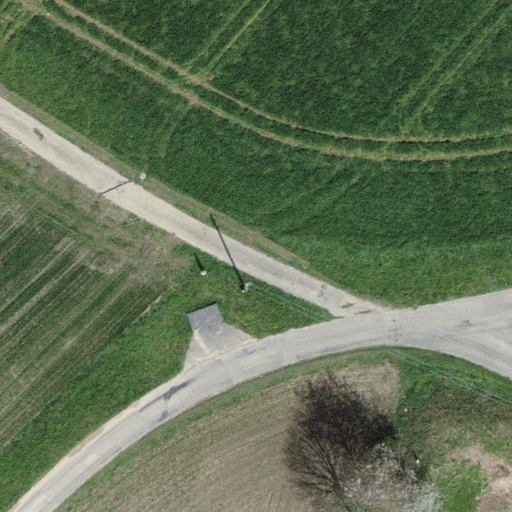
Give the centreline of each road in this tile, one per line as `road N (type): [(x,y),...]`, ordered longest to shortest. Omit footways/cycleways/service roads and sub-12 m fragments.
road 1 (track): [(0,101),(249,266),(434,331)]
road 2 (unclassified): [(434,331),(302,342),(204,379),(113,436),(31,511)]
